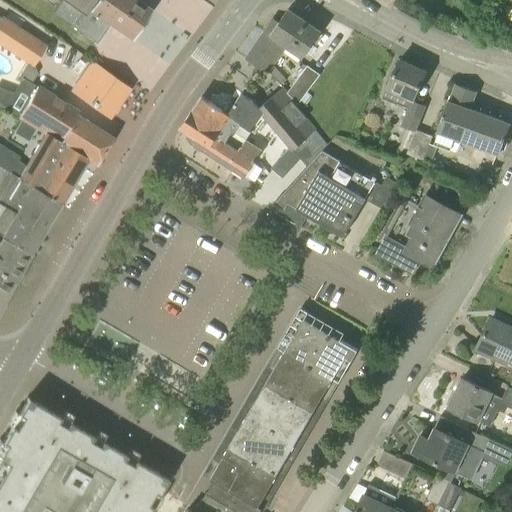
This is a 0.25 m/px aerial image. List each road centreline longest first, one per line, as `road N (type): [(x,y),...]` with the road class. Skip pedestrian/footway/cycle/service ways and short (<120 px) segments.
road 1 (residential): [(139,157),(432,328)]
road 2 (secondary): [(19,361),(139,157)]
road 3 (residential): [(314,511),(432,328)]
road 4 (residential): [(19,361),(201,458)]
road 5 (residential): [(201,458),(296,290)]
road 6 (secondary): [(139,157),(246,0)]
road 7 (residential): [(432,328),(511,183)]
